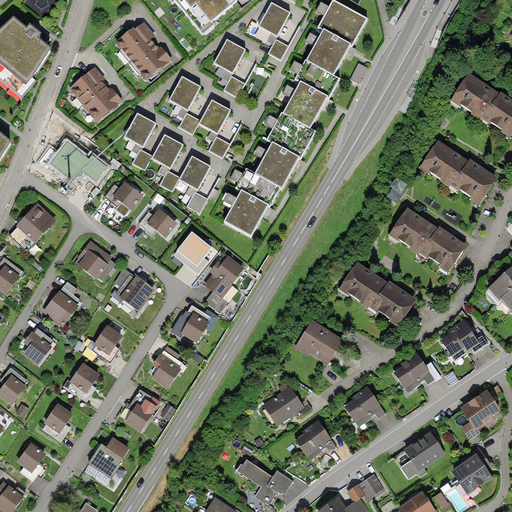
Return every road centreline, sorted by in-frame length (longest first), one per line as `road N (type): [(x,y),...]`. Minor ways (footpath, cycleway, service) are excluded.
road 1 (secondary): [(128,511),(433,0)]
road 2 (residential): [(37,511),(179,284),(85,216)]
road 3 (residential): [(326,394),(457,304),(511,202)]
road 4 (residential): [(495,367),(290,511)]
road 5 (unknown): [(308,0),(306,36),(220,177)]
road 6 (residential): [(87,0),(22,167)]
road 7 (residential): [(133,110),(267,0)]
road 8 (residential): [(0,357),(85,216)]
